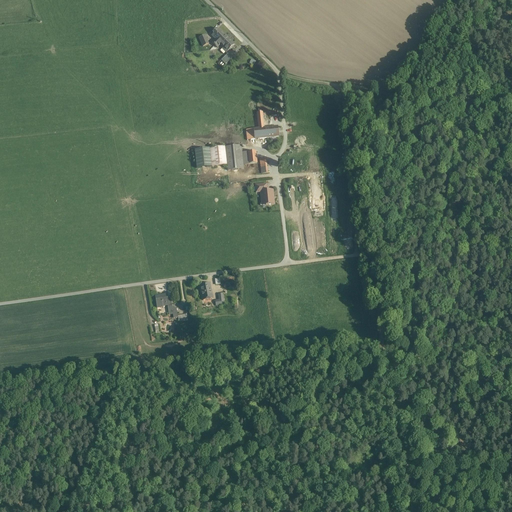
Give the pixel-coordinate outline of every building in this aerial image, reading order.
[(218,29),(212,35),(215,39),(212,43),(214,45),(218,42),(225,35),(218,29)] [(204,35),(198,37),(203,47),(208,44),(204,35)] [(234,45),(225,35),(218,42),(220,45),(221,45),(223,48),(220,51),(223,55),(226,53),(229,50),(230,50),(233,48),(233,46),(234,45)] [(227,54),(221,61),(225,65),(232,58),(227,54)] [(278,126),(265,128),(266,138),(279,137),(278,126)] [(259,128),(253,129),(254,140),(266,138),(265,128),(264,128),(259,128)] [(253,129),(246,130),(247,140),(254,140),(253,129)] [(241,146),(225,147),(227,165),(228,171),(244,169),(243,165),(242,153),(241,146)] [(225,147),(210,149),(212,167),(227,165),(225,147)] [(256,152),(248,152),(249,164),(257,164),(256,152)] [(266,159),(260,159),(262,174),(268,173),(266,159)] [(267,184),(255,186),(256,193),(261,192),(267,191),(267,184)] [(267,191),(261,192),(262,202),(266,202),(266,205),(274,204),(273,191),(267,191)] [(210,283),(200,285),(203,300),(213,298),(210,283)] [(223,293),(218,294),(219,299),(215,300),(216,304),(216,305),(219,305),(219,304),(224,303),(223,293)] [(165,294),(156,295),(157,299),(156,299),(157,308),(163,307),(163,306),(166,305),(168,305),(170,312),(173,312),(173,308),(171,297),(166,298),(165,294)] [(179,322),(188,320),(187,313),(178,315),(179,322)]
